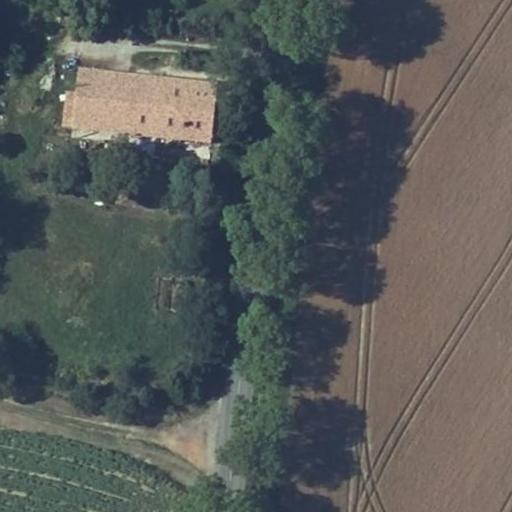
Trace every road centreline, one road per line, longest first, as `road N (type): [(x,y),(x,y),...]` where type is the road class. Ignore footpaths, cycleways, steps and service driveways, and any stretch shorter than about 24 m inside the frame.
road 1 (secondary): [(226,511),(227,447),(285,0)]
road 2 (track): [(0,391),(227,447)]
